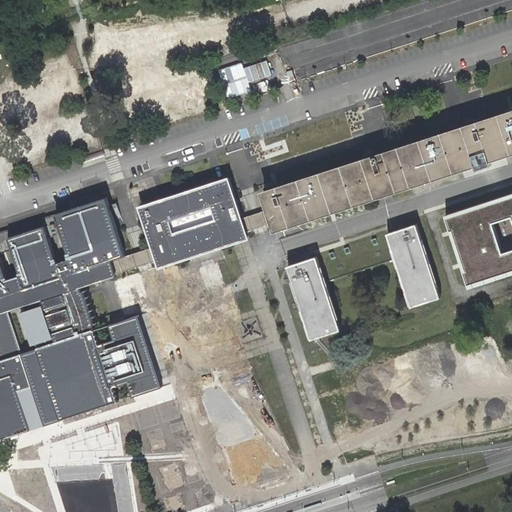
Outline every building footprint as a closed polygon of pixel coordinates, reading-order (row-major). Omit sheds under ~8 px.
[(0,439),(30,430),(19,392),(25,390),(33,388),(45,425),(119,402),(114,386),(130,381),(116,337),(100,342),(96,329),(93,330),(92,325),(93,325),(84,295),(83,292),(82,293),(80,288),(107,280),(149,267),(161,263),(162,267),(169,264),(177,262),(188,259),(206,253),(223,248),(235,245),(241,242),(250,240),(247,232),(261,227),(276,222),(278,231),(307,221),(378,199),(385,196),(392,194),(454,174),(460,172),(485,164),(492,162),(511,155),(511,114),(471,128),(371,160),(281,189),(279,190),(267,194),(272,210),(257,215),(243,220),(237,201),(230,181),(144,209),(156,247),(143,251),(127,256),(108,198),(57,214),(72,262),(58,266),(46,227),(10,239),(22,278),(8,282),(0,255),(0,439)] [(511,188),(438,212),(462,285),(511,269),(511,188)] [(390,235),(414,308),(443,299),(419,226),(398,233),(390,235)] [(304,312),(314,341),(343,331),(319,258),(316,259),(290,267),(304,312)] [(120,321),(112,324),(116,337),(130,381),(134,397),(165,387),(152,347),(142,314),(120,321)]
